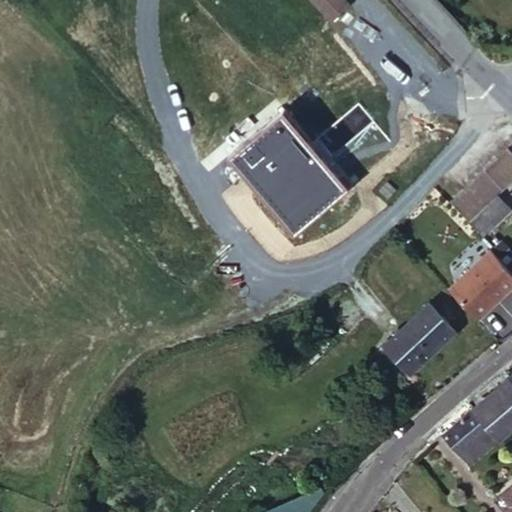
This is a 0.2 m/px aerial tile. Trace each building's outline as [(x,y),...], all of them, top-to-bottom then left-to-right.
[(350,0),(319,0),(334,15),(350,0)] [(320,93),(320,91),(320,88),(319,86),(316,85),(314,84),(311,85),(309,87),(308,89),(308,92),(309,94),(311,96),(313,97),(316,96),(318,95),(320,93)] [(285,109),(231,155),(296,232),(350,186),(285,109)] [(511,149),(454,200),(487,236),(511,213),(511,200),(505,192),(511,186),(511,149)] [(453,286),(482,317),(511,288),(511,264),(496,247),(453,286)] [(459,327),(435,300),(388,342),(413,369),(459,327)] [(511,376),(495,391),(511,409),(511,376)] [(478,406),(502,435),(511,426),(511,409),(495,391),(478,406)] [(478,406),(449,431),(475,459),(502,435),(478,406)] [(118,463),(106,443),(95,450),(108,470),(118,463)] [(270,511),(314,511),(331,489),(327,485),(270,511)]
